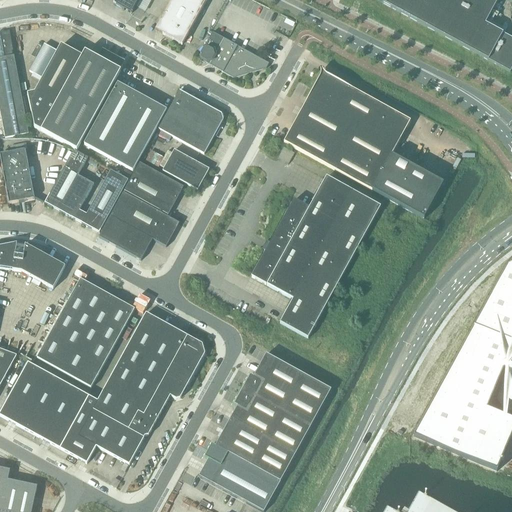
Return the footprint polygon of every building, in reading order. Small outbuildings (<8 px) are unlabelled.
[(116,0),(113,6),(124,11),(125,9),(132,13),(132,12),(134,8),(138,0),(116,0)] [(171,0),(155,31),(182,46),(206,0),(171,0)] [(374,0),(510,73),(511,69),(511,39),(485,25),(490,16),(498,0),(374,0)] [(0,113),(1,121),(5,139),(28,135),(14,56),(13,57),(12,52),(13,52),(9,32),(0,33),(0,37),(0,38),(0,37),(0,113)] [(203,62),(233,79),(266,69),(269,64),(212,33),(201,53),(202,53),(200,55),(202,60),(204,61),(203,62)] [(33,128),(40,132),(76,152),(120,72),(124,63),(102,50),(97,59),(84,52),(82,58),(61,46),(34,94),(27,95),(33,128)] [(315,87),(284,143),(424,220),(443,185),(391,156),(410,122),(335,81),(326,76),(325,78),(322,79),(320,78),(315,87)] [(166,111),(146,100),(117,84),(84,145),(133,172),(166,111)] [(158,130),(204,155),(223,121),(221,115),(179,92),(158,130)] [(0,155),(0,158),(8,205),(34,200),(25,151),(0,155)] [(162,172),(197,191),(209,170),(174,151),(162,172)] [(44,204),(74,220),(94,186),(78,177),(87,159),(73,152),(44,204)] [(124,192),(168,216),(183,188),(139,164),(124,192)] [(124,171),(121,176),(129,180),(131,175),(124,171)] [(81,224),(99,234),(128,182),(110,172),(81,224)] [(251,278),(292,301),(279,324),(308,340),(380,208),(352,193),(326,178),(309,209),(294,201),(272,239),(273,243),(271,247),(269,246),(267,250),(269,251),(266,255),(263,256),(251,278)] [(179,224),(123,194),(110,218),(152,241),(166,248),(179,224)] [(152,241),(110,218),(99,238),(141,261),(152,241)] [(3,243),(0,243),(0,269),(21,273),(53,290),(65,268),(40,254),(42,251),(42,250),(38,249),(34,247),(29,246),(25,245),(17,244),(12,244),(8,243),(3,243)] [(413,436),(496,471),(511,431),(511,419),(486,408),(502,369),(511,373),(511,263),(506,266),(413,436)] [(80,281),(36,359),(91,389),(134,311),(80,281)] [(96,448),(129,466),(145,438),(148,436),(170,397),(176,401),(180,400),(204,355),(202,345),(146,314),(97,402),(28,364),(0,414),(0,417),(86,465),(96,448)] [(0,386),(16,357),(0,350),(0,386)] [(250,376),(242,391),(310,429),(331,391),(266,355),(253,378),(250,376)] [(237,408),(230,420),(295,456),(310,429),(242,391),(233,406),(237,408)] [(230,420),(215,447),(237,460),(243,463),(280,483),(295,456),(230,420)] [(208,451),(201,464),(215,473),(217,474),(211,484),(261,511),(263,511),(276,489),(240,469),(243,463),(237,460),(234,466),(224,460),(220,458),(208,451)] [(0,511),(8,481),(10,471),(0,468),(0,511)] [(114,479),(110,486),(116,490),(120,483),(114,479)] [(0,511),(8,511),(15,482),(8,481),(0,511)] [(15,482),(8,511),(31,511),(37,487),(15,482)]
